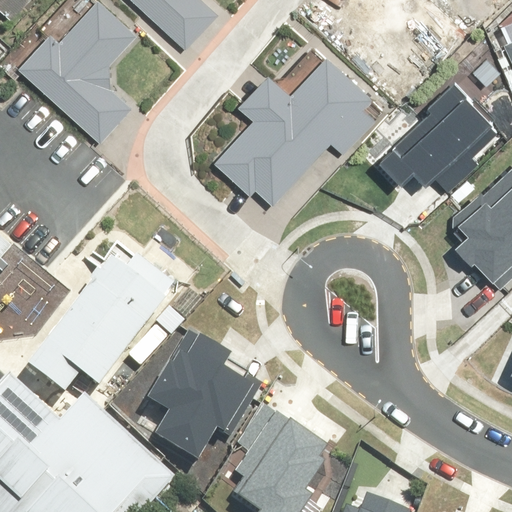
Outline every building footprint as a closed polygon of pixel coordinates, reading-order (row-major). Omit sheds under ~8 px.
[(56,33),(25,66),(105,141),(136,108),(103,77),(143,34),(106,0),(99,0),(62,39),(56,33)] [(139,0),(189,47),(221,14),(206,0),(139,0)] [(261,187),(277,202),(335,142),(347,154),(384,117),(372,104),(382,94),(336,49),(296,90),(274,69),(243,101),(260,118),(219,161),(253,194),(261,187)] [(434,107),(381,157),(403,180),(416,167),(428,180),(435,173),(450,189),(484,158),(474,148),(502,121),(456,73),(428,100),(434,107)] [(466,223),(451,237),(496,286),(511,270),(511,158),(455,212),(466,223)] [(7,248),(0,257),(0,343),(48,278),(7,248)] [(181,292),(126,249),(52,342),(108,386),(181,292)] [(170,409),(158,429),(199,454),(219,420),(225,424),(255,373),(230,358),(235,350),(191,324),(148,396),(170,409)] [(73,412),(29,371),(0,401),(0,511),(1,511),(134,511),(174,470),(91,393),(73,412)] [(246,474),(235,488),(263,507),(259,511),(300,511),(315,492),(310,488),(329,461),(324,458),(332,447),(270,403),(244,439),(255,447),(239,469),(246,474)] [(348,501),(344,511),(409,511),(411,508),(369,492),(363,507),(348,501)]
